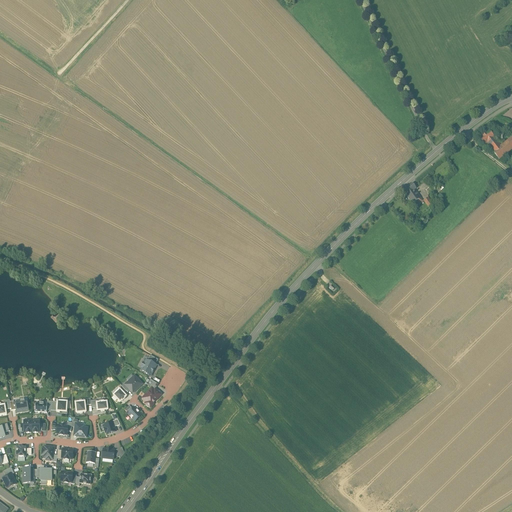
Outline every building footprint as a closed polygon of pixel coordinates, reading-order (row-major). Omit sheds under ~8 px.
[(488,131),(478,139),(485,146),(495,138),(488,131)] [(493,152),(493,153),(499,160),(511,149),(511,137),(501,146),(493,152)] [(501,146),(495,138),(485,146),(489,152),(492,150),(493,152),(501,146)] [(423,202),(414,190),(416,189),(412,184),(401,192),(404,196),(406,195),(414,208),(423,202)] [(433,204),(428,197),(423,200),(428,207),(433,204)] [(150,356),(147,361),(151,363),(155,365),(158,360),(150,356)] [(151,376),(156,366),(155,365),(151,363),(147,361),(146,361),(145,364),(143,363),(141,367),(142,368),(141,371),(146,373),(146,374),(151,376)] [(133,395),(143,385),(134,375),(124,385),(133,395)] [(151,380),(147,384),(152,389),(154,391),(158,385),(151,380)] [(126,392),(120,386),(118,388),(119,390),(123,394),(126,392)] [(156,401),(161,395),(157,391),(156,392),(154,391),(152,389),(148,394),(147,393),(142,399),(146,403),(145,404),(150,408),(153,405),(153,404),(153,403),(154,403),(156,401)] [(123,394),(119,390),(113,396),(120,403),(122,401),(122,402),(124,400),(124,399),(126,397),(123,394)] [(67,402),(57,401),(57,399),(55,399),(54,402),(57,402),(56,411),(56,412),(62,412),(62,414),(67,414),(68,408),(67,408),(67,402)] [(20,402),(14,403),(14,407),(16,407),(16,410),(17,412),(22,411),(22,412),(28,411),(27,406),(26,407),(25,405),(26,405),(25,400),(20,401),(20,402)] [(103,402),(103,401),(100,402),(96,403),(97,408),(97,411),(101,411),(101,412),(104,411),(104,410),(108,410),(107,402),(103,402)] [(84,402),(74,403),(75,414),(86,413),(85,409),(84,402)] [(40,404),(36,403),(35,412),(47,413),(47,411),(47,404),(43,404),(44,403),(40,403),(40,404)] [(137,410),(134,408),(132,409),(128,413),(128,414),(130,416),(130,417),(132,419),(133,419),(135,421),(141,416),(139,413),(139,412),(137,410)] [(27,422),(24,422),(24,425),(24,432),(24,433),(26,433),(30,433),(30,432),(32,432),(32,420),(27,420),(27,422)] [(40,425),(39,421),(36,421),(36,420),(32,420),(32,432),(33,432),(33,433),(38,433),(37,432),(40,432),(40,431),(40,425)] [(104,423),(107,435),(117,432),(114,420),(104,423)] [(77,423),(75,423),(74,427),(73,436),(87,438),(88,427),(83,427),(84,424),(77,423)] [(2,427),(4,433),(10,431),(7,424),(1,425),(2,427)] [(66,431),(67,426),(57,424),(56,434),(66,435),(66,431)] [(55,448),(43,446),(41,458),(53,460),(53,458),(55,450),(55,448)] [(17,447),(17,458),(26,458),(26,447),(17,447)] [(118,456),(121,458),(124,454),(122,448),(114,451),(114,455),(118,456)] [(73,450),(63,449),(63,451),(62,458),(62,461),(72,462),(73,450)] [(114,451),(103,449),(102,459),(113,460),(114,455),(114,451)] [(95,453),(95,451),(85,450),(85,460),(95,461),(95,458),(95,453)] [(30,467),(20,467),(21,480),(30,480),(30,467)] [(54,470),(43,470),(43,472),(43,479),(43,481),(53,481),(54,470)] [(71,473),(61,472),(60,482),(70,483),(70,480),(71,474),(71,473)] [(17,485),(12,474),(3,478),(7,489),(17,485)] [(81,481),(81,483),(89,483),(90,475),(81,474),(81,475),(81,481)] [(6,511),(8,509),(0,503),(0,511),(6,511)]
